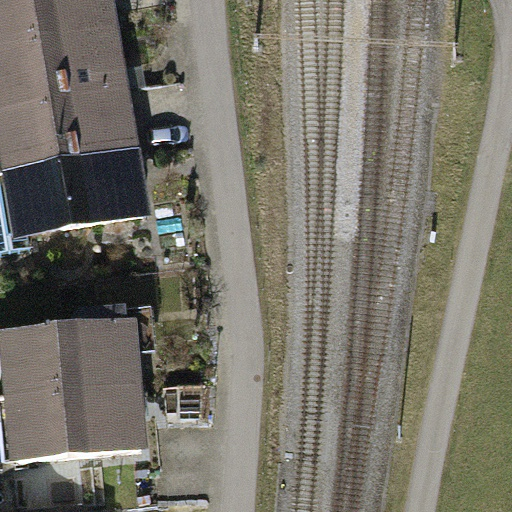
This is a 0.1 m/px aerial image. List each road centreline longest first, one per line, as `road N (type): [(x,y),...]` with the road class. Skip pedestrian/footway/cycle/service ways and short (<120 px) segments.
road 1 (residential): [(212,0),(247,298),(242,511)]
road 2 (track): [(422,511),(511,63)]
